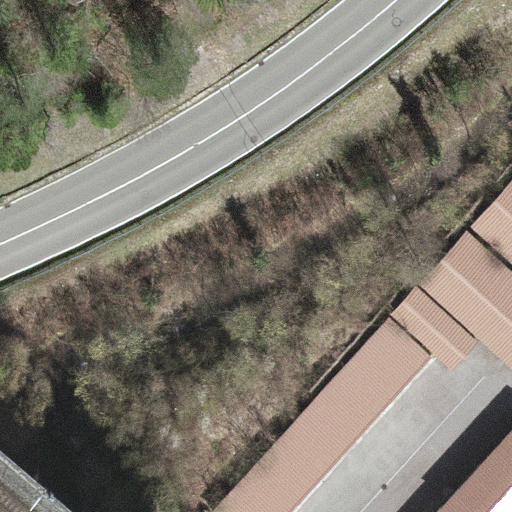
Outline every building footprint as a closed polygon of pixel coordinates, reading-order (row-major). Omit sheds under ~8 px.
[(511,185),(475,227),(511,260),(511,185)] [(511,276),(468,237),(423,287),(511,366),(511,276)] [(472,341),(415,291),(393,316),(450,366),(472,341)] [(283,511),(426,356),(388,322),(213,511),(283,511)] [(511,426),(431,511),(509,511),(511,509),(511,426)]
